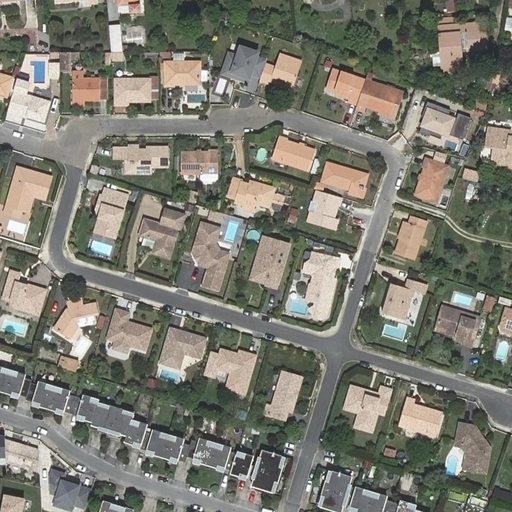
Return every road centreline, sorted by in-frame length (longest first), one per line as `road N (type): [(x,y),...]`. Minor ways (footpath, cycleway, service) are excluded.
road 1 (residential): [(81,156),(57,246),(71,267),(340,349)]
road 2 (residential): [(340,349),(398,162),(392,152),(276,115)]
road 3 (residential): [(239,511),(124,476),(41,425),(0,414)]
road 4 (residential): [(340,349),(489,394),(510,414)]
road 5 (residential): [(293,511),(340,349)]
road 6 (residential): [(81,156),(87,132),(99,124),(209,125)]
